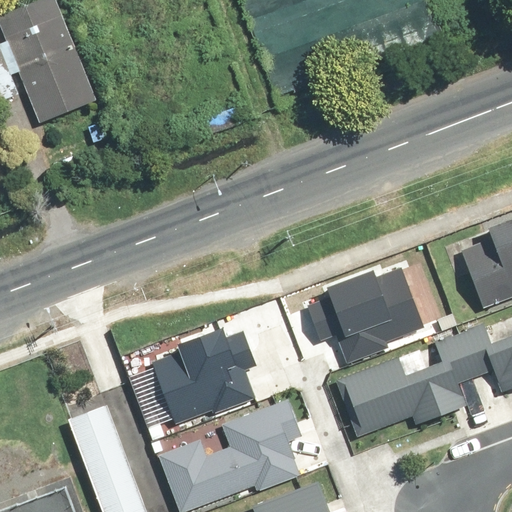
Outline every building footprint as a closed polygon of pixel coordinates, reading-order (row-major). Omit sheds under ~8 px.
[(44,123),(101,101),(59,0),(43,0),(1,17),(13,47),(0,52),(0,103),(23,95),(13,71),(22,67),(44,123)] [(243,0),(279,93),(436,33),(423,0),(243,0)] [(511,225),(447,248),(458,281),(478,275),(489,306),(511,297),(511,225)] [(305,295),(319,332),(336,326),(348,356),(388,341),(383,330),(420,316),(401,268),(377,277),(376,267),(305,295)] [(501,373),(509,394),(511,392),(511,342),(500,347),(493,330),(444,346),(450,364),(411,378),(404,359),(346,379),(366,435),(422,416),(425,424),(476,406),(468,384),(501,373)] [(157,360),(180,421),(218,407),(220,412),(259,398),(248,370),(264,364),(253,333),(236,339),(234,331),(157,360)] [(148,511),(110,408),(73,421),(106,511),(148,511)] [(265,491),(304,477),(279,408),(232,425),(239,446),(214,456),(208,440),(168,454),(189,511),(263,486),(265,491)] [(341,511),(331,484),(252,511),(341,511)]
